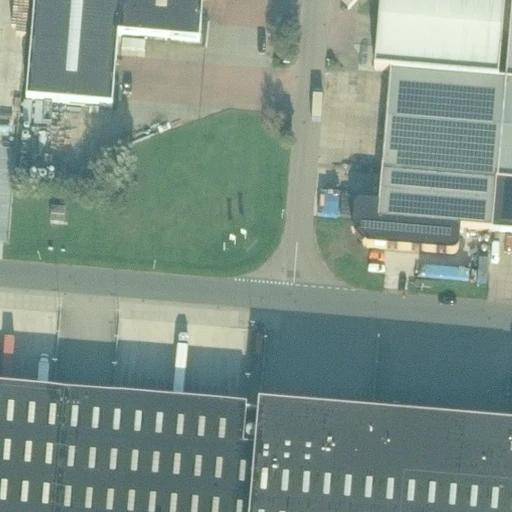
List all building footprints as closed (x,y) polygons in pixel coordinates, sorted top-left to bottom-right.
[(35,0),(27,103),(113,110),(119,38),(200,45),(203,0),(35,0)] [(499,83),(505,0),(380,0),(374,73),(390,74),(505,84),(505,83),(499,83)] [(497,184),(505,84),(390,74),(382,175),(497,184)] [(511,84),(505,84),(497,184),(511,185),(511,84)] [(493,234),(497,184),(382,175),(379,206),(363,205),(361,205),(360,205),(358,206),(357,207),(356,208),(355,209),(354,211),(354,212),(352,232),(354,234),(353,235),(354,236),(355,235),(365,247),(364,248),(365,248),(366,248),(367,250),(451,257),(453,257),(455,256),(457,255),(458,253),(459,251),(459,249),(461,232),(493,234)] [(511,185),(497,184),(493,234),(511,236),(511,185)] [(64,227),(65,212),(52,211),(51,226),(64,227)] [(0,511),(250,511),(258,416),(246,415),(246,411),(0,389),(0,511)] [(511,511),(511,432),(259,411),(258,416),(250,511),(511,511)]
